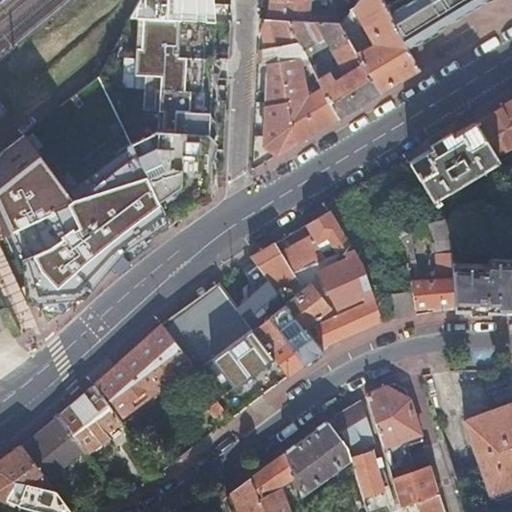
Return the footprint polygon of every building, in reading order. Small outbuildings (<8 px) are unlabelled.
[(141,0),(127,24),(220,30),(220,0),(141,0)] [(271,0),(271,3),(270,22),(287,23),(307,25),(308,6),(326,7),(326,0),(271,0)] [(403,80),(418,71),(407,48),(399,33),(391,16),(386,7),(382,0),(359,0),(358,3),(356,4),(382,49),(366,60),(361,53),(357,56),(380,94),(403,80)] [(415,0),(400,0),(386,7),(391,16),(416,1),(415,0)] [(399,33),(407,48),(477,5),(485,0),(417,0),(416,1),(391,16),(399,33)] [(268,51),(275,49),(272,30),(266,31),(265,22),(262,22),(268,51)] [(275,49),(298,44),(287,23),(270,22),(265,22),(266,31),(272,30),(275,49)] [(360,106),(380,94),(357,56),(339,26),(307,25),(287,23),(298,44),(302,52),(324,40),(346,77),(335,82),(323,64),(311,69),(322,92),(337,120),(360,106)] [(96,78),(131,149),(172,227),(224,182),(220,30),(127,24),(96,78)] [(316,132),(337,120),(322,92),(306,99),(300,61),(306,60),(302,52),(298,44),(275,49),(294,146),(316,132)] [(284,152),(294,146),(275,49),(268,51),(257,53),(257,62),(267,63),(264,106),(263,130),(263,138),(253,137),(252,151),(263,148),(275,157),(284,152)] [(511,102),(492,114),(473,126),(496,162),(511,154),(511,102)] [(253,128),(263,130),(264,106),(254,108),(253,128)] [(440,146),(410,163),(436,207),(440,205),(437,200),(458,188),(462,194),(481,183),(479,180),(477,181),(475,178),(482,174),(485,177),(489,175),(490,177),(487,180),(511,218),(511,188),(498,165),(496,162),(473,126),(440,146)] [(0,228),(0,250),(27,304),(85,298),(120,253),(172,227),(131,149),(68,196),(22,135),(0,154),(0,219),(4,227),(0,228)] [(498,165),(511,188),(511,163),(505,166),(503,162),(498,165)] [(317,219),(304,227),(315,245),(326,239),(335,254),(350,248),(329,212),(317,219)] [(401,223),(391,229),(404,250),(410,290),(413,307),(416,307),(434,306),(433,311),(455,311),(452,264),(450,232),(444,220),(426,227),(432,245),(434,281),(416,282),(411,241),(401,223)] [(304,227),(273,245),(291,272),(324,260),(321,256),(315,245),(304,227)] [(273,245),(250,259),(267,282),(277,295),(283,291),(286,294),(300,285),(291,272),(273,245)] [(321,256),(324,260),(333,257),(330,251),(321,256)] [(360,266),(355,256),(316,274),(335,310),(370,295),(360,266)] [(452,264),(455,311),(482,312),(511,312),(511,261),(487,261),(486,266),(452,264)] [(235,311),(251,332),(269,319),(285,306),(277,295),(267,282),(259,290),(247,274),(237,283),(246,296),(247,301),(235,311)] [(174,317),(160,328),(190,368),(195,374),(212,362),(251,332),(235,311),(215,284),(204,294),(174,317)] [(311,287),(285,306),(303,330),(328,311),(311,287)] [(391,293),(394,319),(414,316),(410,290),(391,293)] [(312,328),(324,347),(353,333),(379,321),(373,301),(312,328)] [(285,306),(269,319),(279,333),(286,342),(303,366),(312,360),(321,354),(303,330),(285,306)] [(269,319),(251,332),(262,346),(279,333),(269,319)] [(119,364),(92,388),(118,421),(190,368),(160,328),(119,364)] [(251,332),(212,362),(234,391),(274,362),(266,351),(262,346),(251,332)] [(274,362),(287,379),(296,372),(301,369),(303,366),(286,342),(275,351),(272,346),(266,351),(274,362)] [(392,386),(364,398),(386,467),(411,459),(407,447),(421,442),(406,392),(392,386)] [(72,406),(58,418),(82,451),(86,456),(108,439),(106,435),(120,424),(118,421),(92,388),(72,406)] [(224,412),(211,394),(200,402),(209,414),(205,417),(210,423),(224,412)] [(348,461),(360,499),(383,492),(377,472),(382,471),(378,459),(373,461),(370,453),(369,453),(365,448),(373,445),(360,404),(334,417),(344,447),(348,461)] [(489,499),(511,491),(511,404),(462,422),(489,499)] [(58,418),(21,448),(40,475),(41,474),(46,480),(82,451),(58,418)] [(306,439),(284,455),(292,479),(300,498),(348,461),(344,447),(326,423),(306,439)] [(40,475),(21,448),(4,460),(0,462),(0,501),(4,504),(31,511),(35,511),(67,511),(47,485),(45,490),(27,484),(40,475)] [(283,511),(275,490),(292,479),(284,455),(267,468),(250,480),(262,511),(283,511)] [(400,508),(416,503),(416,501),(437,495),(429,468),(396,479),(394,473),(389,475),(394,489),(400,508)] [(377,472),(383,492),(388,491),(382,471),(377,472)] [(230,511),(262,511),(250,480),(234,493),(225,500),(230,511)] [(360,499),(364,511),(389,511),(383,492),(360,499)] [(443,511),(437,495),(416,501),(416,503),(420,511),(443,511)]
